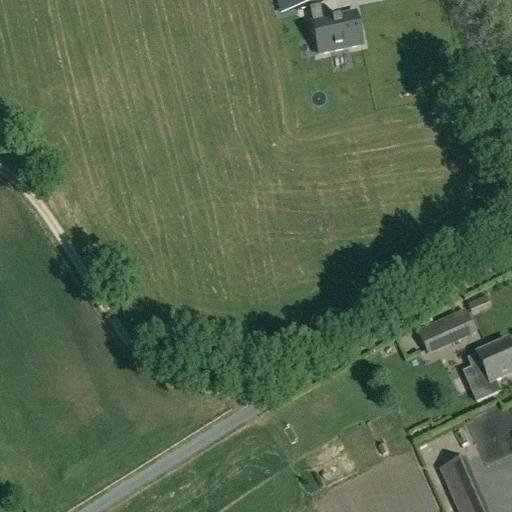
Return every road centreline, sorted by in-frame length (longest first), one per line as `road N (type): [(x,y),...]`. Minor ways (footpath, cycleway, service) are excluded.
road 1 (track): [(0,168),(44,211),(147,360),(221,391),(283,392)]
road 2 (unclassified): [(511,132),(468,0)]
